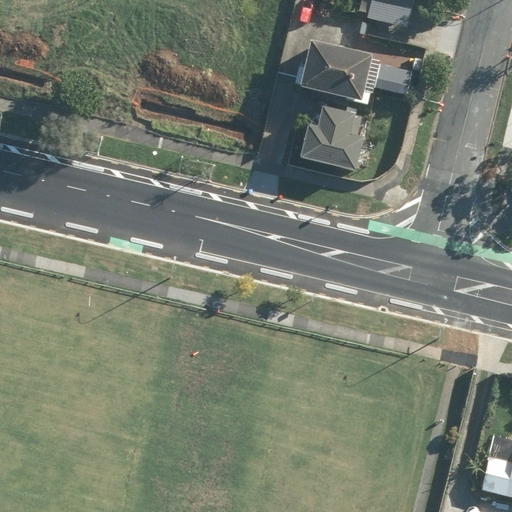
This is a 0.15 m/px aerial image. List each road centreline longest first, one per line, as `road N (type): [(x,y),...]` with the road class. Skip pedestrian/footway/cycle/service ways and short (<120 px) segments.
road 1 (secondary): [(427,278),(0,178)]
road 2 (residential): [(495,0),(427,278)]
